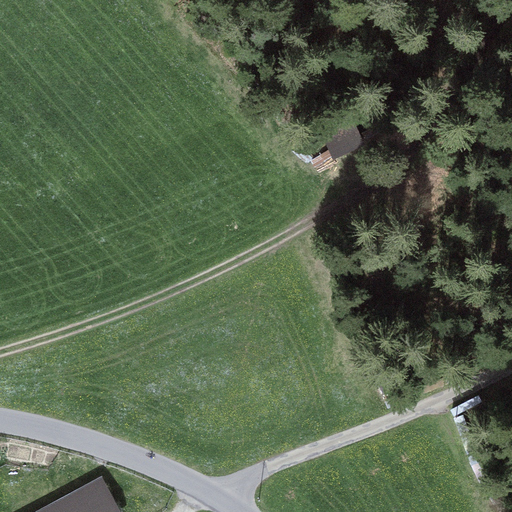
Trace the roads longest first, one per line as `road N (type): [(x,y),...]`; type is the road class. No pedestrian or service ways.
road 1 (track): [(511,14),(390,189),(162,296),(0,351)]
road 2 (track): [(509,366),(260,471),(220,496)]
road 3 (unclassified): [(0,420),(127,454),(240,511)]
